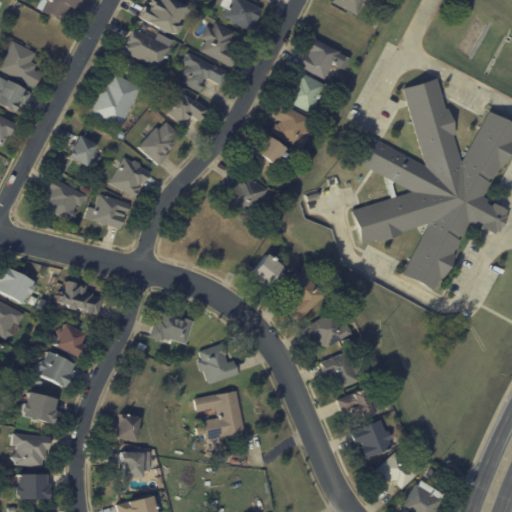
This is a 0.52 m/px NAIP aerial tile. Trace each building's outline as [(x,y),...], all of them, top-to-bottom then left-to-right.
[(80,0),(76,9),(71,7),(67,13),(68,14),(64,22),(37,8),(41,0),(80,0)] [(145,19),(140,17),(145,6),(150,8),(151,5),(149,4),(150,0),(174,0),(187,6),(186,7),(190,9),(177,35),(145,19)] [(246,0),(263,9),(262,10),(264,11),(258,22),(256,21),(251,32),(223,17),(228,8),(221,5),(224,0),(246,0)] [(372,4),(366,0),(358,15),(334,2),(335,0),(376,0),(374,5),(372,4)] [(239,57),(233,68),(201,51),(207,41),(202,38),(208,26),(213,29),(217,23),(235,33),(232,39),(236,41),(230,52),(239,56),(239,57)] [(155,39),(170,46),(159,69),(121,50),(125,41),(127,42),(129,38),(130,39),(133,34),(131,33),(133,28),(155,39)] [(330,69),(325,79),(300,66),(306,54),(309,55),(310,51),(308,50),(314,38),(340,51),(340,52),(351,58),(345,70),(336,64),(336,65),(333,64),(330,69)] [(42,77),(35,88),(0,70),(0,65),(13,41),(36,53),(32,62),(37,65),(35,70),(43,74),(42,77)] [(220,84),(209,78),(208,79),(205,78),(203,82),(206,83),(201,93),(184,83),(187,77),(183,75),(188,65),(184,62),(189,52),(215,66),(215,65),(230,73),(223,85),(220,84)] [(285,97),(291,86),(293,88),(298,78),(300,78),(303,72),(326,85),(318,100),(318,103),(317,107),(314,107),(311,113),(284,99),(285,97)] [(116,74),(142,88),(120,130),(88,113),(104,83),(109,85),(115,74),(116,74)] [(31,96),(26,104),(23,103),(22,107),(20,106),(16,113),(0,103),(0,78),(1,77),(8,81),(8,80),(32,93),(31,96)] [(442,96),(446,110),(448,109),(457,135),(454,136),(462,161),(465,162),(490,112),(511,124),(511,151),(503,168),(500,166),(484,198),(490,200),(488,204),(493,207),(495,204),(509,211),(507,215),(509,216),(501,233),(498,232),(496,235),(482,228),(484,225),(478,221),(476,225),(471,223),(454,255),(457,256),(445,280),(441,278),(435,291),(404,275),(429,226),(428,224),(402,232),(403,235),(377,243),(377,240),(363,244),(352,211),(392,199),(385,177),(356,162),(369,137),(427,167),(404,89),(437,79),(442,96)] [(197,121),(191,117),(188,121),(186,120),(183,125),(161,110),(175,88),(208,111),(200,123),(197,121)] [(303,149),(273,132),(277,124),(280,125),(282,121),(273,117),(280,103),(311,119),(307,126),(313,130),(303,149)] [(0,116),(15,125),(9,136),(8,135),(2,147),(0,145),(0,116)] [(168,153),(167,155),(169,156),(159,167),(139,147),(157,128),(159,131),(166,123),(178,134),(171,142),(174,144),(173,145),(173,147),(173,148),(168,153)] [(116,136),(119,131),(121,130),(127,134),(124,140),(116,136)] [(255,164),(261,155),(255,151),(266,134),(290,150),(287,154),(289,155),(287,158),(285,157),(278,167),(272,163),(265,173),(254,165),(255,164)] [(97,154),(93,161),(92,160),(88,167),(70,157),(81,136),(100,145),(96,152),(98,153),(97,154)] [(151,175),(145,187),(142,185),(140,189),(141,190),(135,201),(110,186),(125,160),(133,165),(134,163),(142,167),(141,169),(151,175)] [(242,175),(269,190),(254,218),(216,197),(224,182),(235,188),(242,175)] [(80,206),(78,204),(75,210),(77,217),(70,219),(70,221),(45,209),(49,200),(47,199),(52,190),(49,189),(55,178),(88,196),(82,207),(80,206)] [(84,186),(92,190),(89,195),(82,191),(84,186)] [(322,198),(310,202),(308,194),(319,191),(322,198)] [(126,215),(125,218),(121,230),(107,225),(107,227),(100,225),(101,223),(86,218),(90,207),(95,209),(101,194),(131,204),(127,214),(126,214),(126,215)] [(269,257),(281,267),(281,268),(282,269),(279,273),(285,277),(275,290),(267,284),(264,288),(249,276),(266,255),(269,257)] [(0,292),(0,282),(1,281),(0,280),(7,268),(32,282),(30,285),(33,287),(29,295),(25,293),(20,303),(0,292)] [(313,282),(326,295),(301,321),(291,311),(300,301),(295,297),(292,300),(284,293),(304,273),(313,282)] [(100,300),(95,315),(94,314),(93,316),(66,308),(67,305),(56,302),(63,279),(74,283),(73,286),(75,287),(76,284),(85,286),(83,292),(91,295),(90,297),(100,300)] [(20,324),(16,322),(7,339),(0,334),(0,298),(26,313),(20,324)] [(181,317),(185,318),(185,317),(195,320),(187,344),(170,338),(169,340),(165,339),(164,341),(150,336),(154,323),(156,324),(158,316),(160,317),(163,310),(176,314),(176,315),(181,317)] [(329,348),(325,347),(323,343),(322,344),(318,337),(310,341),(303,330),(333,312),(342,328),(348,325),(353,334),(329,348)] [(87,332),(82,341),(87,344),(84,350),(81,349),(78,355),(56,343),(61,334),(57,332),(61,326),(63,327),(67,321),(87,332)] [(141,341),(148,345),(145,351),(138,347),(141,341)] [(226,354),(227,355),(226,355),(228,363),(235,360),(239,374),(209,384),(204,370),(201,371),(198,362),(202,360),(199,351),(223,343),(226,354)] [(73,365),(68,374),(69,375),(63,387),(36,374),(38,370),(35,369),(40,361),(42,362),(47,351),(73,365)] [(326,374),(322,363),(347,353),(351,363),(366,357),(371,369),(357,375),(359,381),(337,391),(330,374),(327,376),(326,374)] [(34,383),(38,377),(44,381),(41,387),(34,383)] [(56,399),(53,409),(55,409),(51,423),(22,415),(23,411),(21,410),(23,402),(25,402),(29,390),(56,398),(56,399)] [(242,425),(244,431),(205,439),(204,432),(200,433),(198,421),(217,417),(215,407),(196,411),(194,399),(236,390),(242,425)] [(341,412),(337,400),(365,390),(367,396),(375,393),(381,411),(375,414),(375,416),(355,422),(351,409),(341,412)] [(115,437),(117,428),(114,427),(115,421),(118,422),(120,413),(140,418),(138,426),(140,426),(138,433),(137,433),(135,441),(115,437)] [(387,432),(389,432),(393,440),(391,441),(394,448),(367,459),(362,448),(364,447),(362,442),(357,445),(352,435),(359,433),(358,431),(382,421),(387,432)] [(50,439),(49,449),(46,449),(45,460),(43,459),(42,468),(15,465),(15,462),(11,456),(16,451),(17,446),(12,445),(13,432),(51,437),(50,439)] [(143,476),(143,477),(123,476),(124,464),(120,463),(121,452),(149,453),(149,472),(143,471),(143,476)] [(400,487),(398,485),(396,487),(390,479),(380,488),(370,476),(396,453),(404,462),(410,457),(423,471),(402,490),(400,487)] [(422,466),(428,460),(433,465),(427,470),(422,466)] [(21,473),(45,474),(45,484),(48,484),(48,489),(48,500),(17,498),(17,495),(15,495),(15,488),(7,488),(8,477),(17,477),(17,473),(21,473)] [(166,483),(167,489),(160,491),(157,477),(163,476),(164,483),(166,483)] [(406,511),(402,509),(417,485),(419,486),(423,481),(446,496),(437,509),(438,511),(406,511)] [(156,498),(159,511),(119,511),(118,505),(155,496),(156,498)]
